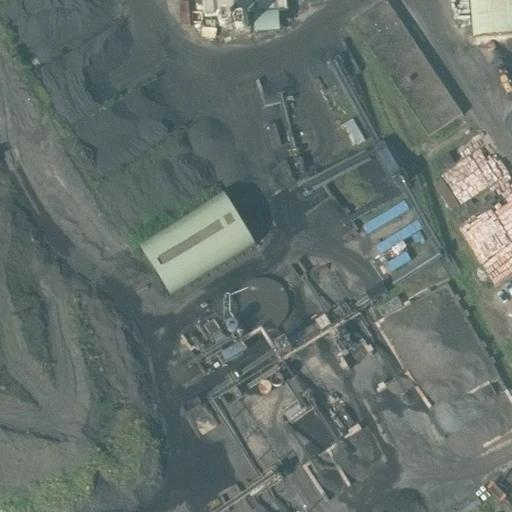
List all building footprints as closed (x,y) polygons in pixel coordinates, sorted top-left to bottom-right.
[(203,0),(205,19),(288,13),(286,0),(203,0)] [(511,0),(467,0),(469,34),(511,32),(511,0)] [(387,3),(354,26),(430,139),(464,116),(387,3)] [(466,155),(429,178),(449,210),(460,203),(458,198),(484,182),(466,155)] [(218,195),(130,244),(160,297),(248,249),(218,195)] [(267,350),(297,340),(276,277),(219,296),(227,319),(203,327),(211,349),(215,363),(214,363),(216,372),(237,365),(238,368),(269,357),(267,350)]
